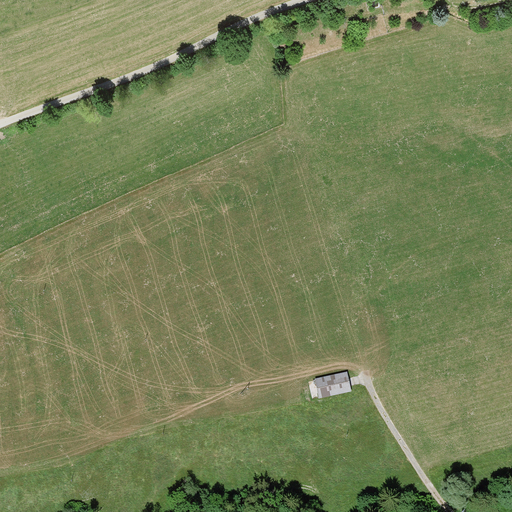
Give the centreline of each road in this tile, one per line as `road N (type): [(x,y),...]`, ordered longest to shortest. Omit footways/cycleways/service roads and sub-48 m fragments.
road 1 (track): [(0,125),(305,0)]
road 2 (track): [(366,378),(451,511)]
